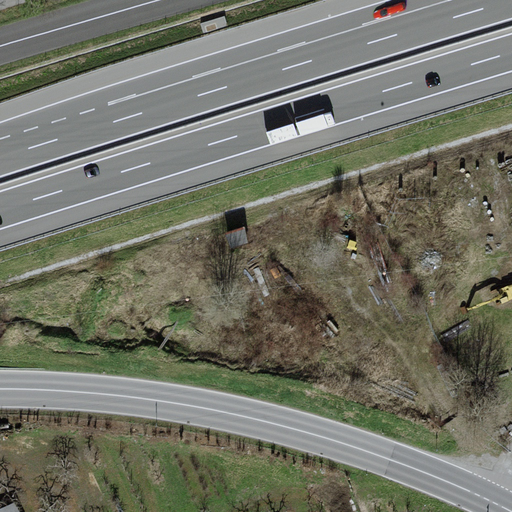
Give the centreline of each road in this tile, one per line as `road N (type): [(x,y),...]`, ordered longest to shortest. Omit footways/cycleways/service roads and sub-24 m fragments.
road 1 (motorway): [(0,211),(511,53)]
road 2 (motorway): [(508,0),(0,156)]
road 3 (tertiary): [(0,388),(151,399),(288,426),(419,469),(511,511)]
road 4 (unclassified): [(163,0),(0,47)]
